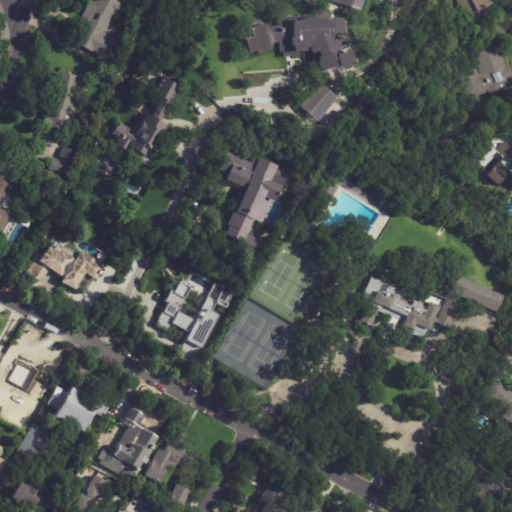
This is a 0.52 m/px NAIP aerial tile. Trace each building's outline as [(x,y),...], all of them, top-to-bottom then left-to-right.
[(115,16),(107,29),(115,33),(101,58),(68,40),(88,3),(90,4),(92,0),(113,0),(117,2),(117,3),(119,4),(120,7),(118,11),(117,12),(115,16)] [(327,0),(327,1),(359,10),(361,0),(327,0)] [(491,0),(494,4),(480,11),(484,18),(470,26),(455,0),(491,0)] [(328,20),(341,20),(342,35),(328,36),(328,40),(326,40),(327,42),(331,41),(331,42),(334,42),(336,49),(333,50),(335,54),(345,51),(350,68),(335,73),(333,66),(314,73),(311,64),(313,64),(312,59),(314,58),(313,53),(306,56),(304,49),(300,49),(301,50),(300,51),(300,53),(295,53),(295,58),(280,59),(280,54),(277,54),(276,44),(271,45),(272,50),(255,56),(249,37),(251,36),(250,31),(261,27),(262,29),(267,27),(268,29),(271,28),(276,28),(275,20),(292,18),(292,20),(310,19),(310,21),(320,20),(320,22),(327,22),(327,20),(328,20)] [(507,63),(511,78),(511,89),(491,96),(490,93),(470,100),(460,70),(477,64),(481,74),(482,74),(474,51),(497,43),(504,64),(507,63)] [(67,123),(64,135),(40,130),(44,113),(45,114),(52,85),(48,85),(51,72),(56,73),(56,72),(78,77),(84,79),(81,92),(74,90),(67,123)] [(164,117),(161,122),(166,126),(152,148),(156,150),(147,164),(136,156),(138,154),(130,149),(126,156),(102,140),(114,121),(125,129),(123,131),(130,135),(145,113),(148,115),(156,103),(154,101),(167,80),(175,85),(172,90),(176,92),(170,102),(172,103),(164,117)] [(296,107),(316,121),(334,96),(315,82),(296,107)] [(475,160),(469,154),(483,139),(488,143),(498,131),(511,143),(511,166),(495,186),(483,175),(493,164),(489,161),(484,167),(475,160)] [(67,149),(73,151),(64,176),(46,169),(50,157),(56,160),(61,147),(67,149)] [(290,173),(284,187),(277,184),(259,223),(251,219),(250,221),(247,219),(241,233),(263,242),(256,259),(235,249),(238,243),(219,234),(219,233),(208,228),(214,216),(223,221),(229,208),(231,209),(240,188),(221,179),(224,173),(216,169),(218,164),(219,159),(220,160),(224,151),(249,163),(251,158),(255,160),(256,157),(290,173)] [(111,165),(115,167),(108,179),(101,175),(100,176),(97,174),(98,173),(94,171),(101,159),(111,165)] [(12,216),(0,237),(0,173),(12,180),(6,191),(8,191),(0,206),(7,210),(6,213),(12,216)] [(331,185),(335,187),(324,205),(308,196),(319,178),(331,185)] [(47,249),(56,255),(58,252),(70,260),(68,262),(70,263),(78,252),(101,267),(93,281),(82,274),(71,291),(59,283),(63,278),(59,275),(58,277),(49,271),(40,283),(27,275),(39,256),(40,257),(45,249),(47,249)] [(455,276),(501,296),(494,311),(449,292),(455,276)] [(422,335),(409,329),(408,330),(398,326),(399,322),(395,320),(389,336),(382,333),(389,317),(376,312),(369,328),(357,323),(366,302),(359,299),(368,278),(394,289),(392,291),(398,294),(401,287),(422,296),(417,307),(421,309),(424,302),(435,307),(423,336),(422,335)] [(457,305),(447,328),(435,323),(446,297),(458,302),(457,305)] [(12,360),(37,372),(35,375),(42,379),(33,397),(12,387),(17,377),(2,370),(7,358),(12,360)] [(511,428),(506,439),(496,433),(503,422),(497,419),(502,409),(479,396),(488,381),(511,394),(511,393),(511,428)] [(94,401),(78,432),(50,417),(54,409),(45,405),(54,387),(63,392),(67,386),(94,401)] [(130,408),(141,414),(135,424),(156,437),(150,447),(153,449),(137,477),(127,471),(124,476),(99,461),(101,458),(97,456),(103,447),(106,448),(108,444),(114,448),(128,424),(131,426),(133,424),(121,417),(127,406),(130,408)] [(177,451),(187,457),(179,470),(172,465),(159,487),(139,476),(143,468),(143,467),(144,464),(145,465),(153,450),(158,453),(163,443),(177,451)] [(491,511),(485,505),(478,498),(473,502),(458,485),(465,478),(472,486),(475,483),(458,465),(451,472),(442,463),(449,457),(451,458),(460,450),(466,456),(466,455),(481,471),(482,470),(488,476),(490,473),(500,483),(499,484),(508,494),(506,496),(509,499),(507,500),(510,503),(502,510),(498,506),(491,511)] [(113,491),(110,498),(101,493),(91,511),(61,511),(68,498),(72,500),(74,495),(76,496),(78,493),(78,490),(85,487),(92,473),(116,486),(113,491)] [(47,508),(41,506),(39,511),(9,498),(16,482),(25,486),(28,479),(43,486),(40,493),(45,496),(48,490),(56,494),(50,509),(47,508)] [(270,511),(250,511),(266,484),(281,492),(270,511)] [(184,493),(175,511),(161,503),(170,485),(184,493)] [(158,511),(135,511),(139,503),(148,507),(150,502),(158,506),(156,511),(158,511)]
